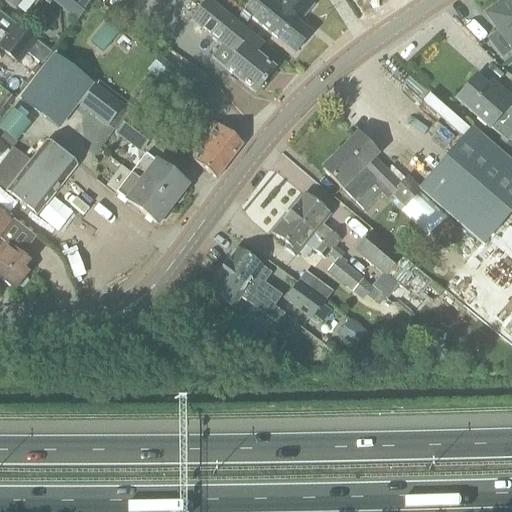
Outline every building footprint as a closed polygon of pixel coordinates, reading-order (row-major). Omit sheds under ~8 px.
[(81,0),(2,0),(16,10),(23,0),(41,0),(50,7),(52,3),(77,23),(90,7),(81,0)] [(235,58),(224,71),(254,95),(274,71),(255,56),(264,44),(208,0),(207,0),(190,22),(235,58)] [(280,0),(276,5),(270,0),(255,0),(244,14),(295,55),(312,34),(297,21),(302,15),(304,17),(314,6),(306,0),(280,0)] [(475,0),(480,9),(496,0),(475,0)] [(487,14),(484,16),(510,49),(511,47),(511,7),(506,0),(505,0),(497,6),(495,4),(485,11),(487,14)] [(91,43),(103,53),(119,33),(107,23),(91,43)] [(0,50),(20,66),(27,57),(41,67),(51,54),(15,25),(7,36),(0,30),(0,50)] [(92,85),(55,56),(21,101),(58,129),(92,85)] [(178,66),(163,85),(198,113),(213,94),(178,66)] [(179,102),(149,78),(139,91),(169,115),(179,102)] [(490,129),(507,144),(509,142),(511,143),(511,110),(509,107),(511,103),(496,89),(493,93),(476,79),(456,101),(488,130),(490,129)] [(123,110),(94,88),(80,107),(108,129),(123,110)] [(154,135),(130,116),(118,133),(142,152),(154,135)] [(243,146),(215,124),(188,157),(217,180),(243,146)] [(419,189),(417,191),(419,193),(479,245),(480,245),(498,224),(511,207),(511,164),(472,129),(419,189)] [(329,159),(321,168),(323,170),(322,172),(341,191),(354,203),(374,183),(389,199),(392,196),(404,208),(419,193),(417,191),(419,189),(407,178),(399,186),(372,160),(375,156),(356,137),(332,161),(329,159)] [(0,188),(6,193),(37,218),(77,168),(46,143),(30,162),(13,149),(0,165),(0,188)] [(132,174),(171,205),(186,186),(146,155),(132,174)] [(156,224),(171,205),(132,174),(117,193),(156,224)] [(289,217),(341,260),(344,256),(336,249),(340,243),(322,227),(329,218),(305,198),(289,217)] [(0,280),(14,292),(28,275),(23,271),(28,264),(5,245),(5,246),(0,241),(0,240),(14,223),(0,212),(0,280)] [(289,217),(273,236),(287,248),(284,251),(294,260),(306,246),(324,262),(329,256),(336,262),(327,273),(352,294),(364,280),(341,261),(341,260),(289,217)] [(430,284),(419,275),(401,260),(403,259),(371,233),(354,252),(385,279),(387,277),(408,295),(409,293),(417,300),(430,284)] [(237,251),(222,272),(247,290),(272,308),(279,298),(263,286),(270,276),(237,251)] [(507,271),(511,264),(511,260),(501,252),(494,260),(507,271)] [(303,331),(247,290),(222,272),(207,292),(232,310),(239,302),(276,327),(283,317),(303,331)] [(325,304),(297,284),(284,301),(311,321),(325,304)] [(243,369),(263,339),(233,318),(219,339),(215,337),(213,340),(206,336),(202,341),(213,349),(213,348),(243,369)]
